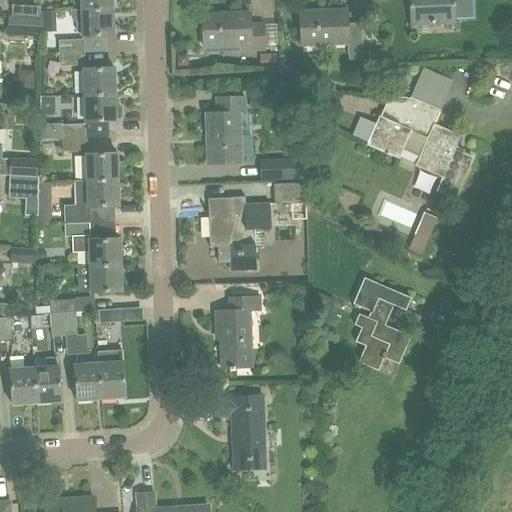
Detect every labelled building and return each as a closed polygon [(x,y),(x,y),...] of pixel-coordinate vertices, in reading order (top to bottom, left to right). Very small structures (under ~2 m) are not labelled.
[(81,0),(82,10),(112,9),(112,0),(81,0)] [(410,0),(412,23),(455,21),(453,0),(410,0)] [(11,17),(40,19),(41,7),(12,5),(11,17)] [(113,37),(112,9),(82,10),(71,10),(71,18),(75,22),(76,22),(77,33),(80,35),(83,35),(83,38),(113,37)] [(363,61),(361,24),(348,25),(347,11),(300,13),(301,47),(348,45),(349,62),(363,61)] [(250,25),(250,14),(202,16),(203,48),(251,47),(251,52),(264,51),(263,24),(250,25)] [(42,19),(40,19),(11,17),(9,17),(8,35),(42,37),(42,19)] [(83,41),(59,42),(60,54),(84,53),(83,41)] [(84,53),(60,54),(60,66),(84,65),(84,53)] [(84,69),(85,95),(115,94),(114,68),(84,69)] [(445,98),(416,86),(410,100),(406,99),(388,99),(380,118),(368,146),(399,159),(403,150),(420,157),(416,167),(443,178),(437,191),(455,199),(472,158),(455,151),(461,138),(433,126),(445,98)] [(116,107),(115,94),(85,95),(86,123),(116,122),(116,121),(120,121),(122,119),(122,109),(119,107),(116,107)] [(206,113),(208,166),(242,165),(240,115),(246,115),(245,98),(216,98),(216,113),(206,113)] [(62,138),(62,126),(41,127),(41,139),(62,138)] [(86,137),(86,126),(62,126),(62,138),(86,137)] [(86,149),(86,137),(62,138),(62,150),(86,149)] [(86,155),(87,182),(118,180),(118,154),(86,155)] [(297,159),(259,160),(259,180),(297,178),(297,159)] [(10,161),(10,176),(40,177),(40,163),(10,161)] [(40,177),(10,176),(9,199),(26,199),(40,200),(40,177)] [(119,207),(118,180),(87,182),(77,182),(78,207),(64,207),(65,225),(88,224),(89,224),(89,208),(119,207)] [(306,183),(274,184),(275,204),(307,203),(306,183)] [(57,218),(56,189),(42,190),(43,219),(57,218)] [(40,200),(26,199),(26,215),(40,215),(40,200)] [(233,223),(209,223),(210,249),(218,249),(218,265),(230,264),(231,272),(256,271),(255,230),(271,230),(270,205),(246,206),(246,199),(232,199),(232,204),(233,223)] [(392,206),(387,221),(405,227),(410,212),(392,206)] [(436,219),(425,215),(410,248),(421,252),(436,219)] [(90,267),(121,266),(121,240),(89,241),(88,224),(65,225),(65,237),(72,237),(73,254),(89,253),(90,267)] [(11,263),(36,264),(36,252),(11,251),(11,263)] [(48,254),(38,254),(37,264),(47,264),(48,254)] [(91,293),(122,292),(121,266),(90,267),(78,268),(78,280),(90,279),(91,293)] [(358,363),(378,372),(384,359),(399,365),(411,337),(385,326),(393,306),(406,311),(411,299),(364,279),(353,305),(371,312),(368,319),(359,315),(354,326),(361,329),(356,343),(366,347),(358,363)] [(335,300),(319,293),(314,304),(330,310),(335,300)] [(95,312),(94,298),(90,298),(75,299),(75,300),(49,302),(50,307),(36,308),(37,316),(50,315),(62,314),(76,313),(93,312),(95,312)] [(229,312),(216,313),(217,332),(221,332),(222,370),(252,368),(250,311),(260,311),(260,298),(228,300),(229,312)] [(0,303),(0,315),(8,316),(9,304),(0,303)] [(117,323),(117,310),(99,311),(99,324),(117,323)] [(66,338),(77,337),(76,313),(62,314),(64,338),(66,338)] [(62,314),(50,315),(52,339),(64,338),(62,314)] [(0,317),(0,341),(13,341),(11,317),(0,317)] [(97,352),(98,364),(101,400),(126,399),(122,350),(97,352)] [(61,403),(59,367),(58,367),(58,357),(46,358),(46,368),(34,368),(37,405),(61,403)] [(101,400),(98,364),(74,366),(77,402),(101,400)] [(34,368),(10,370),(12,406),(37,405),(34,368)] [(216,400),(216,418),(232,418),(234,471),(266,470),(263,398),(231,399),(232,400),(216,400)] [(137,511),(136,511),(208,511),(209,506),(156,510),(155,494),(136,495),(137,511)] [(94,511),(94,498),(45,502),(45,511),(94,511)]
